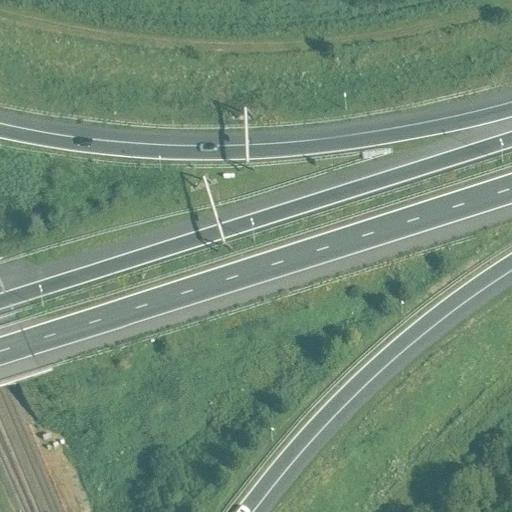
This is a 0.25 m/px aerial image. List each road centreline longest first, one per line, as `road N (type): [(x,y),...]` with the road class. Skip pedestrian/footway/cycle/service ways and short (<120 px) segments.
road 1 (motorway): [(0,351),(511,187)]
road 2 (motorway): [(511,138),(0,301)]
road 3 (motorway): [(511,110),(354,143),(262,151),(89,146),(0,130)]
road 4 (motorway): [(244,511),(373,368),(511,261)]
